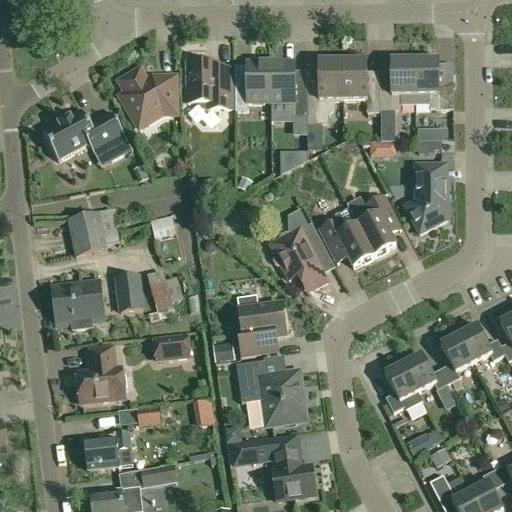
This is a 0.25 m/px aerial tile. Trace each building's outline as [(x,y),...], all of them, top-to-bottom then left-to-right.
[(379,90),(379,115),(400,115),(400,110),(415,110),(415,99),(414,64),(410,64),(410,59),(394,59),(394,64),(390,65),(391,90),(379,90)] [(452,89),(438,90),(438,64),(434,64),(434,59),(418,59),(418,64),(414,64),(415,99),(415,110),(429,110),(429,114),(453,114),(452,89)] [(329,117),(333,113),(333,105),(343,105),(342,65),(318,65),(318,92),(306,92),(306,94),(307,121),(307,127),(326,127),(326,117),(329,117)] [(366,104),(366,117),(379,117),(379,115),(379,90),(366,91),(366,65),(342,65),(343,105),(366,104)] [(246,89),(234,90),(235,115),(248,115),(248,107),(271,107),(270,66),(246,66),(246,89)] [(270,66),(271,107),(271,125),(293,125),(294,138),(307,138),(307,127),(307,121),(306,94),(294,94),(294,66),(270,66)] [(202,114),(231,113),(230,78),(220,79),(217,75),(217,67),(187,67),(187,107),(198,107),(198,111),(202,114)] [(126,97),(120,100),(126,110),(125,113),(130,121),(133,122),(136,127),(153,118),(155,121),(162,117),(175,117),(174,81),(152,81),(146,85),(139,74),(120,85),(126,97)] [(112,116),(89,128),(81,114),(68,121),(69,123),(58,129),(59,129),(43,138),(58,166),(89,149),(93,157),(124,140),(112,116)] [(438,134),(438,145),(446,145),(446,134),(438,134)] [(404,148),(379,147),(379,159),(404,159),(404,148)] [(294,172),(307,165),(307,157),(293,157),(294,172)] [(442,184),(442,169),(415,170),(416,205),(405,210),(419,238),(446,224),(446,184),(442,184)] [(401,234),(383,200),(364,210),(360,201),(347,208),(374,261),(396,250),(390,239),(401,234)] [(319,234),(337,267),(347,262),(353,272),(374,261),(347,208),(346,209),(348,213),(335,220),(337,224),(319,234)] [(112,213),(99,216),(67,223),(76,261),(107,254),(106,250),(120,247),(112,213)] [(214,221),(205,225),(206,234),(214,238),(221,233),(221,225),(214,221)] [(180,226),(159,233),(163,245),(184,237),(180,226)] [(315,263),(327,256),(311,227),(291,238),(288,236),(284,236),(281,238),(279,241),(278,245),(270,249),(274,257),(272,261),(273,265),(274,268),(277,270),(281,271),(288,284),(298,279),(307,296),(327,286),(315,263)] [(140,278),(114,281),(118,317),(145,314),(140,278)] [(175,278),(159,279),(162,320),(178,319),(175,278)] [(91,326),(103,325),(98,286),(51,291),(56,330),(72,328),(73,335),(92,332),(91,326)] [(239,345),(241,360),(269,356),(267,343),(286,340),(281,308),(258,311),(256,300),(237,303),(243,345),(239,345)] [(22,331),(22,316),(8,316),(9,331),(22,331)] [(510,346),(501,351),(505,360),(508,367),(511,364),(511,320),(499,327),(510,346)] [(501,351),(497,344),(488,349),(477,329),(459,339),(474,368),(490,359),(493,366),(505,360),(501,351)] [(450,368),(441,373),(449,389),(461,383),(458,376),(474,368),(459,339),(440,349),(450,368)] [(156,367),(191,363),(189,342),(189,340),(154,343),(154,346),(152,346),(154,363),(155,363),(156,367)] [(122,398),(120,373),(114,374),(112,352),(86,354),(89,377),(77,378),(80,408),(107,405),(106,400),(122,398)] [(421,359),(403,368),(418,397),(434,389),(437,395),(449,389),(441,373),(432,378),(421,359)] [(296,428),(298,425),(305,424),(298,377),(266,381),(263,365),(236,369),(241,407),(263,404),(264,413),(268,412),(271,429),(284,427),(287,429),(296,428)] [(393,418),(405,412),(407,415),(423,406),(418,397),(403,368),(384,378),(395,398),(395,403),(387,407),(388,408),(393,418)] [(504,403),(495,408),(501,420),(510,416),(504,403)] [(203,432),(222,431),(221,404),(202,405),(203,432)] [(161,428),(159,411),(159,410),(118,415),(119,429),(138,427),(138,430),(161,428)] [(88,474),(118,471),(133,470),(130,453),(128,437),(114,438),(114,441),(101,443),(101,446),(85,448),(88,474)] [(300,472),(296,441),(271,445),(229,451),(231,471),(274,466),(275,476),(272,477),(276,505),(316,499),(312,471),(300,472)] [(501,460),(490,467),(502,490),(511,485),(511,473),(509,475),(501,460)] [(470,495),(478,511),(502,511),(493,495),(502,490),(490,467),(483,471),(487,478),(482,481),(486,487),(470,495)] [(108,500),(91,502),(92,511),(137,511),(137,505),(141,504),(140,494),(140,492),(139,490),(165,486),(162,471),(141,475),(120,479),(122,494),(107,496),(108,500)] [(452,511),(478,511),(470,495),(456,503),(443,479),(429,487),(442,511),(450,511),(452,511)]
